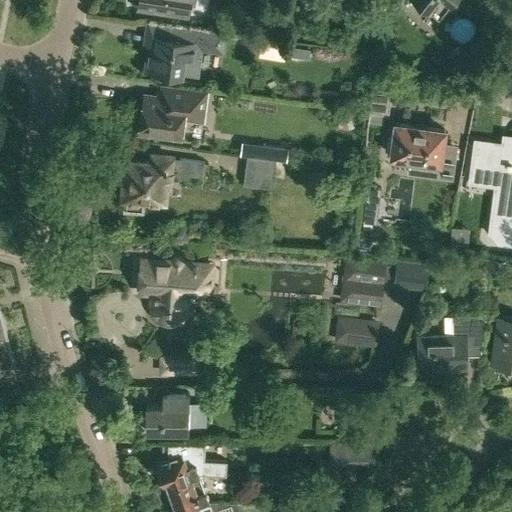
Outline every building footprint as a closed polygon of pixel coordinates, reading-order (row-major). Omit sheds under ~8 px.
[(139,0),(138,7),(188,15),(190,0),(139,0)] [(451,2),(452,0),(418,0),(430,9),(439,16),(450,2),(451,2)] [(144,41),(149,42),(146,68),(182,73),(182,72),(188,72),(191,69),(192,63),(190,58),(184,58),(185,54),(194,55),(196,41),(201,42),(203,27),(147,20),(144,41)] [(309,56),(310,47),(284,43),(283,52),(309,56)] [(159,82),(157,95),(145,93),(140,130),(180,135),(183,117),(191,118),(192,110),(204,111),(207,89),(159,82)] [(391,95),(371,92),(369,110),(389,113),(391,95)] [(387,137),(386,147),(389,150),(391,150),(391,154),(425,158),(423,173),(452,177),(456,147),(442,146),(444,128),(395,121),(393,134),(391,134),(387,137)] [(511,137),(506,136),(505,149),(498,148),(499,144),(478,141),(474,170),(484,172),(483,179),(499,181),(492,232),(493,233),(499,241),(511,242),(511,137)] [(205,160),(170,155),(154,153),(154,160),(126,158),(125,175),(122,175),(121,189),(124,190),(124,194),(127,194),(126,208),(142,209),(143,195),(164,197),(166,180),(168,180),(169,166),(178,167),(178,172),(203,175),(205,160)] [(276,159),(247,155),(244,184),(273,187),(276,159)] [(366,183),(359,243),(369,244),(372,219),(375,220),(379,184),(366,183)] [(343,252),(337,297),(340,298),(339,298),(352,300),(379,303),(382,280),(384,256),(343,252)] [(154,290),(154,302),(153,304),(154,307),(154,308),(155,311),(156,312),(157,314),(159,316),(161,318),(163,319),(165,319),(167,320),(169,320),(172,320),(174,319),(176,318),(178,317),(180,316),(182,314),(183,313),(184,311),(185,308),(185,306),(187,285),(209,287),(211,265),(184,262),(184,261),(183,260),(183,259),(182,258),(181,257),(180,256),(178,256),(176,256),(175,257),(174,257),(173,258),(173,259),(172,261),(172,262),(142,259),(140,289),(154,290)] [(384,256),(382,280),(392,281),(395,258),(384,256)] [(0,367),(13,365),(0,312),(0,367)] [(337,312),(335,334),(334,340),(376,345),(379,317),(337,312)] [(467,354),(481,354),(486,313),(453,314),(453,334),(419,335),(420,370),(467,369),(467,354)] [(511,365),(511,317),(499,316),(492,363),(511,365)] [(146,404),(146,430),(189,430),(189,391),(164,391),(164,404),(146,404)] [(350,432),(350,441),(375,440),(380,427),(380,426),(350,425),(350,432)] [(368,463),(376,440),(375,440),(350,441),(332,441),(332,476),(358,476),(358,462),(368,463)] [(164,458),(157,460),(165,484),(169,483),(199,472),(225,473),(226,460),(205,459),(205,442),(164,442),(164,458)] [(199,472),(169,483),(179,510),(209,499),(199,472)] [(209,499),(179,510),(179,511),(245,511),(242,503),(237,505),(235,500),(209,499)]
